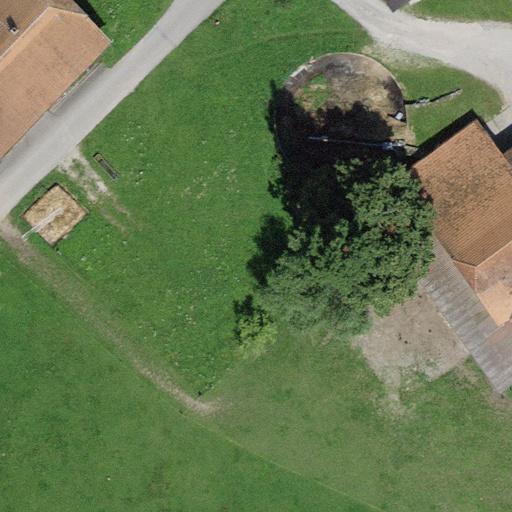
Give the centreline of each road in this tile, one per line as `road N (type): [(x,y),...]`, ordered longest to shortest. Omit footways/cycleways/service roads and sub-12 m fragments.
road 1 (track): [(0,204),(200,0)]
road 2 (track): [(511,67),(476,69),(375,28),(334,0)]
